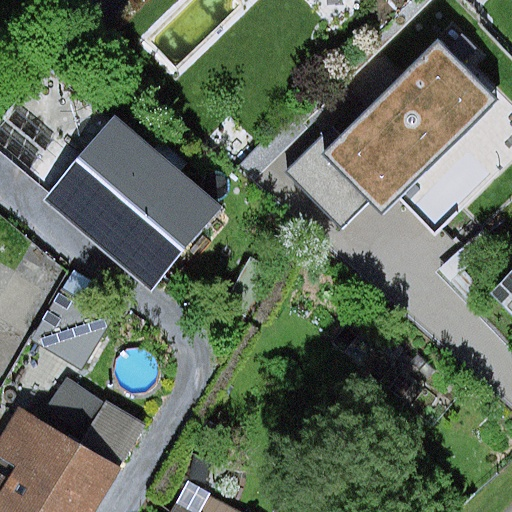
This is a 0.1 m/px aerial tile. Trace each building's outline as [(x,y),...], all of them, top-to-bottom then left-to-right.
[(498,101),(438,40),(339,136),(330,127),(285,171),(341,229),(369,201),(381,213),(498,101)] [(151,294),(224,208),(115,116),(110,122),(46,67),(0,121),(0,152),(51,195),(43,203),(151,294)] [(511,275),(491,295),(511,316),(511,275)] [(111,321),(62,292),(32,343),(81,372),(111,321)] [(88,435),(106,406),(65,381),(47,411),(88,435)] [(81,447),(18,410),(0,440),(0,459),(15,468),(8,479),(0,475),(0,511),(94,511),(144,426),(107,404),(106,406),(88,435),(81,447)] [(202,511),(188,511),(174,504),(170,511),(239,511),(211,496),(202,511)]
